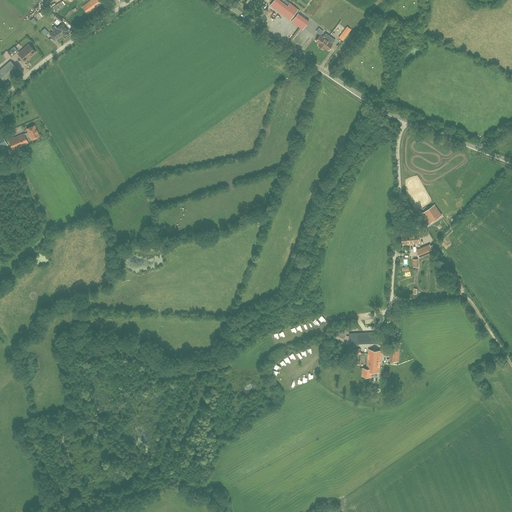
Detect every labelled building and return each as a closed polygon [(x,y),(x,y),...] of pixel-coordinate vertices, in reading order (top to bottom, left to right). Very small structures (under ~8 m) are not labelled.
[(87,14),(102,4),(99,0),(91,0),(82,7),(87,14)] [(298,9),(290,3),(288,6),(279,0),(274,0),(272,3),(292,17),(298,9)] [(97,18),(110,9),(107,4),(94,13),(97,18)] [(46,11),(48,10),(47,8),(40,13),(42,16),(47,13),(46,11)] [(61,22),(63,19),(56,14),(49,10),(47,12),(61,22)] [(294,18),(305,26),(309,21),(298,13),(294,18)] [(57,28),(50,34),(54,40),(62,35),(63,36),(64,35),(65,36),(66,34),(68,32),(65,27),(63,24),(57,28)] [(301,29),(299,28),(292,37),(294,39),(301,29)] [(316,41),(319,44),(318,45),(323,49),(324,48),(328,50),(335,40),(326,33),(323,37),(321,35),(324,32),(319,28),(316,33),(320,36),(316,41)] [(18,53),(26,61),(36,52),(29,44),(18,53)] [(0,76),(4,81),(18,69),(10,61),(0,69),(0,76)] [(9,140),(13,150),(28,143),(26,138),(30,137),(31,139),(39,136),(35,125),(27,129),(29,133),(24,134),(24,133),(9,140)] [(431,223),(442,215),(435,205),(424,213),(431,223)] [(419,243),(419,239),(418,232),(402,233),(403,245),(419,243)] [(424,248),(426,255),(433,252),(430,246),(424,248)] [(426,255),(424,248),(417,251),(420,258),(426,255)] [(350,344),(378,342),(378,332),(350,334),(350,344)] [(400,350),(391,349),(390,361),(398,362),(400,350)] [(379,372),(381,351),(369,350),(367,369),(363,368),(362,376),(371,377),(372,372),(379,372)]
